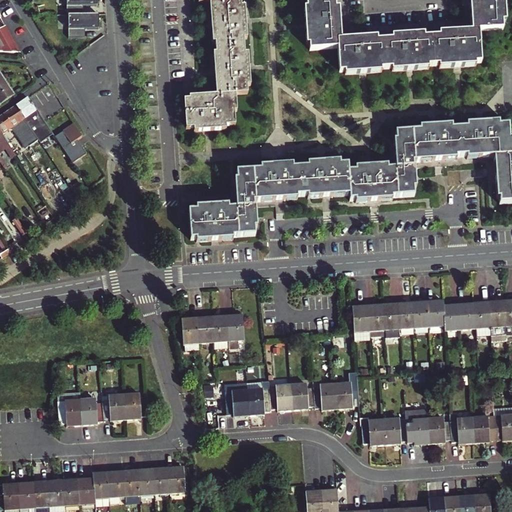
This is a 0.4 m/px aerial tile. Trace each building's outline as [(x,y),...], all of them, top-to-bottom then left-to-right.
[(64,0),(65,17),(66,17),(82,17),(82,9),(96,9),(95,0),(64,0)] [(198,0),(198,3),(210,2),(213,45),(216,44),(216,54),(213,54),(216,96),(190,98),(190,101),(184,101),(186,130),(194,129),(194,133),(227,130),(227,127),(236,126),(235,112),(237,112),(237,104),(236,96),(248,95),(248,87),(251,87),(249,54),(245,54),(245,40),(247,40),(245,8),(242,8),(241,0),(231,0),(227,0),(198,0)] [(392,37),(393,40),(378,41),(378,38),(342,40),(340,9),(336,9),(335,0),(306,0),(307,9),(304,10),(306,46),(309,46),(309,51),(338,50),(340,73),(346,72),(346,75),(382,73),(382,70),(391,70),(392,72),(429,70),(428,67),(439,66),(439,69),(476,66),(476,63),(482,63),(480,32),(503,30),(503,22),(506,22),(504,0),(469,0),(472,32),(440,34),(440,37),(425,38),(425,35),(392,37)] [(82,17),(66,17),(66,40),(83,40),(83,31),(97,31),(97,17),(83,17),(82,17)] [(0,51),(20,53),(5,27),(0,30),(0,51)] [(0,104),(14,96),(0,75),(0,104)] [(27,99),(15,107),(36,139),(38,141),(41,146),(53,137),(27,99)] [(36,139),(15,107),(0,117),(0,134),(1,136),(11,129),(18,140),(24,136),(30,144),(36,139)] [(413,164),(457,161),(457,158),(466,158),(466,160),(493,158),(497,199),(500,199),(500,205),(511,204),(511,139),(510,140),(508,125),(500,126),(499,123),(467,125),(467,128),(452,129),(452,126),(420,128),(421,132),(396,133),(397,141),(394,141),(396,169),(388,169),(388,166),(355,168),(356,172),(349,172),(348,165),(340,165),(340,162),(314,164),(308,165),(308,168),(294,169),(294,166),(261,168),(261,171),(237,173),(237,181),(235,181),(236,208),(229,209),(229,206),(196,208),(196,212),(189,212),(191,241),(196,241),(196,243),(234,240),(233,238),(255,236),(255,228),(257,228),(256,207),(254,207),(254,203),(298,200),(298,197),(308,196),(308,199),(328,198),(350,197),(350,201),(356,201),(356,204),(393,201),(393,198),(415,196),(414,189),(417,189),(415,167),(413,168),(413,164)] [(74,126),(55,139),(72,164),(86,155),(77,141),(82,138),(74,126)] [(1,136),(0,134),(0,151),(4,149),(10,159),(15,156),(1,136)] [(18,140),(25,150),(38,141),(36,139),(30,144),(24,136),(18,140)] [(0,252),(0,254),(2,258),(10,253),(6,248),(0,252)] [(415,329),(430,328),(429,300),(419,301),(419,303),(413,304),(415,329)] [(429,300),(430,328),(445,327),(444,306),(444,302),(438,302),(438,300),(429,300)] [(488,301),(490,329),(490,337),(506,336),(505,328),(504,302),(498,303),(497,300),(488,301)] [(475,330),(490,329),(488,301),(479,302),(479,304),(474,305),(475,330)] [(383,306),(385,331),(399,330),(397,302),(389,303),(389,306),(383,306)] [(399,330),(415,329),(413,304),(407,304),(407,302),(397,302),(399,330)] [(461,331),(475,330),(474,305),(468,305),(468,302),(459,303),(461,331)] [(444,306),(445,327),(446,332),(461,331),(459,303),(450,304),(450,306),(444,306)] [(370,332),(385,331),(383,306),(377,306),(377,304),(368,305),(370,332)] [(355,333),(370,332),(368,305),(358,305),(358,307),(353,307),(355,333)] [(229,343),(226,314),(217,315),(217,317),(212,318),(213,344),(229,343)] [(226,314),(229,343),(244,342),(242,316),(237,316),(237,314),(226,314)] [(181,320),(181,321),(183,345),(184,346),(185,352),(199,351),(199,344),(197,316),(187,317),(187,319),(181,320)] [(199,344),(213,344),(212,318),(206,318),(206,316),(197,316),(199,344)] [(351,384),(335,385),(337,411),(353,410),(353,407),(360,407),(358,380),(350,381),(351,384)] [(272,413),(270,394),(269,383),(262,384),(263,390),(248,391),(250,417),(265,416),(265,413),(272,413)] [(315,409),(314,391),(313,385),(291,386),(293,411),(315,409)] [(337,411),(335,385),(320,386),(320,390),(314,391),(315,409),(321,409),(322,412),(337,411)] [(293,411),(291,386),(276,387),(276,394),(270,394),(272,413),(293,411)] [(248,391),(232,393),(231,389),(224,390),(227,415),(229,415),(233,415),(234,418),(250,417),(248,391)] [(66,427),(82,426),(80,401),(80,392),(58,394),(59,406),(60,425),(66,424),(66,427)] [(142,417),(148,417),(146,398),(140,399),(139,394),(124,396),(126,421),(142,419),(142,417)] [(105,422),(126,421),(124,396),(103,397),(103,403),(105,422)] [(80,401),(82,426),(97,425),(97,423),(105,422),(103,403),(96,404),(96,400),(80,401)] [(511,408),(494,410),(495,422),(496,440),(503,440),(503,442),(511,441),(511,408)] [(488,418),(473,419),(474,444),(490,443),(489,441),(496,440),(495,422),(488,422),(488,418)] [(400,419),(384,420),(386,446),(401,445),(401,443),(407,442),(406,426),(400,427),(400,419)] [(445,441),(453,441),(452,425),(444,426),(443,419),(428,420),(430,445),(445,445),(445,441)] [(474,444),(473,419),(457,420),(457,425),(452,425),(453,441),(453,444),(459,444),(459,445),(474,444)] [(362,427),(363,445),(370,445),(370,447),(386,446),(384,420),(368,422),(369,427),(362,427)] [(413,426),(406,426),(407,442),(408,445),(414,444),(414,446),(430,445),(428,420),(413,421),(413,426)] [(177,466),(168,467),(170,494),(185,493),(183,468),(177,468),(177,466)] [(158,470),(153,470),(155,495),(170,494),(168,467),(158,467),(158,470)] [(146,468),(138,469),(140,496),(155,495),(153,470),(147,470),(146,468)] [(140,496),(138,469),(128,469),(128,472),(123,472),(125,498),(140,496)] [(125,498),(123,472),(117,472),(117,470),(108,471),(110,499),(125,498)] [(110,499),(108,471),(98,472),(98,474),(93,474),(94,479),(95,500),(110,499)] [(95,500),(94,479),(87,480),(87,477),(77,478),(79,506),(95,504),(95,500)] [(79,506),(77,478),(68,479),(68,481),(62,482),(64,507),(79,506)] [(38,483),(32,484),(34,511),(49,511),(48,480),(38,481),(38,483)] [(64,511),(64,507),(62,482),(56,482),(56,480),(48,480),(49,511),(64,511)] [(34,511),(32,484),(27,484),(27,482),(17,483),(19,511),(34,511)] [(19,511),(17,483),(8,484),(8,485),(3,486),(3,497),(0,497),(0,509),(4,509),(4,511),(19,511)] [(322,511),(321,490),(312,491),(312,493),(306,493),(307,511),(322,511)] [(321,490),(322,511),(337,511),(336,492),(331,492),(331,490),(321,490)] [(484,494),(474,495),(475,511),(491,511),(490,496),(484,496),(484,494)] [(475,511),(474,495),(465,496),(465,498),(459,498),(459,511),(475,511)] [(453,496),(443,497),(444,511),(459,511),(459,498),(454,498),(453,496)] [(444,511),(443,497),(435,498),(435,499),(429,500),(429,509),(429,511),(444,511)]
